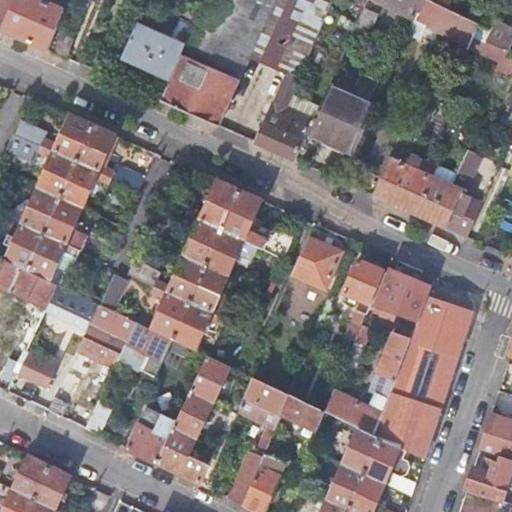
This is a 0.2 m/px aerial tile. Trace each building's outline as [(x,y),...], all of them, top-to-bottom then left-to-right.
[(0,0),(0,29),(2,31),(14,0),(0,0)] [(14,0),(2,31),(48,51),(64,11),(41,0),(14,0)] [(368,0),(207,0),(186,48),(183,55),(240,78),(274,0),(326,0),(361,16),(368,0)] [(374,0),(415,19),(423,0),(374,0)] [(479,24),(447,9),(428,0),(423,0),(415,19),(408,34),(422,40),(428,28),(468,47),(479,24)] [(428,0),(447,9),(451,0),(428,0)] [(183,55),(186,48),(139,28),(127,58),(172,79),(183,55)] [(511,42),(511,36),(493,29),(487,41),(509,50),(511,42)] [(239,82),(183,55),(172,79),(162,101),(219,128),(239,82)] [(307,133),(355,154),(376,107),(370,104),(380,82),(363,74),(353,97),(330,87),(315,120),(313,120),(307,133)] [(295,161),(307,133),(313,120),(303,115),(305,110),(290,103),(300,80),(289,75),(257,144),(295,161)] [(20,119),(14,134),(76,162),(92,126),(71,116),(58,146),(43,140),(47,131),(20,119)] [(382,176),(403,127),(390,121),(368,169),(382,176)] [(119,137),(92,126),(76,162),(112,178),(115,172),(106,167),(119,137)] [(76,162),(14,134),(7,149),(33,161),(37,153),(52,159),(39,188),(61,198),(76,162)] [(375,196),(468,237),(483,203),(472,198),(477,186),(470,183),(482,156),(467,149),(451,183),(420,169),(424,160),(413,154),(408,165),(392,157),(375,196)] [(154,153),(146,150),(136,173),(145,175),(154,153)] [(112,178),(76,162),(61,198),(82,208),(94,178),(109,184),(112,178)] [(115,172),(112,178),(138,190),(145,175),(136,173),(117,169),(115,172)] [(239,191),(218,182),(204,213),(189,207),(186,214),(222,230),(239,191)] [(45,235),(61,198),(39,188),(34,201),(22,196),(8,218),(45,235)] [(165,190),(160,202),(186,214),(189,207),(191,203),(165,190)] [(260,200),(239,191),(222,230),(257,246),(284,258),(294,234),(251,220),(260,200)] [(82,208),(61,198),(45,235),(80,251),(87,236),(72,229),(82,208)] [(222,230),(186,214),(183,220),(198,227),(185,257),(206,266),(222,230)] [(45,235),(8,218),(5,224),(21,231),(18,238),(14,247),(8,260),(29,271),(45,235)] [(257,246),(222,230),(206,266),(227,276),(240,246),(254,252),(257,246)] [(5,243),(14,247),(18,238),(9,234),(5,243)] [(80,251),(45,235),(29,271),(50,280),(61,254),(76,261),(80,251)] [(341,252),(308,237),(292,274),(309,281),(308,289),(318,294),(325,288),(341,252)] [(50,280),(29,271),(8,260),(0,256),(0,284),(8,288),(0,291),(0,353),(20,363),(58,284),(50,280)] [(162,270),(135,259),(128,274),(154,286),(190,303),(206,266),(185,257),(172,287),(157,280),(162,270)] [(370,305),(385,272),(357,260),(343,294),(370,305)] [(227,276),(206,266),(190,303),(225,319),(232,304),(223,300),(226,294),(220,292),(227,276)] [(434,277),(423,272),(419,282),(411,278),(404,275),(391,270),(373,312),(393,320),(395,314),(417,323),(428,294),(434,277)] [(404,275),(411,278),(413,273),(406,270),(404,275)] [(114,275),(101,305),(113,310),(126,280),(114,275)] [(174,340),(190,303),(154,286),(151,293),(166,300),(153,330),(173,339),(174,340)] [(407,450),(425,459),(472,315),(428,294),(417,323),(410,343),(398,376),(396,381),(376,435),(380,437),(407,450)] [(225,319),(190,303),(174,340),(195,350),(208,319),(222,325),(225,319)] [(101,305),(100,304),(79,348),(115,368),(119,359),(126,345),(137,322),(113,310),(101,305)] [(362,324),(367,315),(356,310),(345,338),(355,342),(362,324)] [(140,369),(155,376),(173,339),(153,330),(137,322),(126,345),(147,355),(140,369)] [(355,342),(343,371),(353,376),(372,329),(362,324),(355,342)] [(398,376),(410,343),(392,336),(380,370),(398,376)] [(119,359),(140,369),(147,355),(126,345),(119,359)] [(48,387),(59,362),(30,348),(17,373),(48,387)] [(209,356),(192,393),(214,404),(231,367),(209,356)] [(69,368),(63,381),(76,388),(78,382),(72,379),(76,371),(69,368)] [(378,374),(396,381),(398,376),(380,370),(378,374)] [(335,391),(326,412),(354,425),(376,435),(396,381),(378,374),(371,394),(381,398),(376,410),(335,391)] [(279,420),(289,394),(253,377),(239,411),(262,422),(269,425),(259,449),(266,452),(279,420)] [(63,381),(49,410),(63,417),(76,388),(63,381)] [(192,393),(181,415),(175,427),(198,438),(214,404),(192,393)] [(326,412),(289,394),(279,420),(307,434),(298,456),(306,460),(326,412)] [(99,400),(86,428),(100,435),(113,407),(99,400)] [(147,408),(127,448),(158,463),(175,427),(181,415),(173,411),(166,417),(147,408)] [(480,450),(510,460),(511,455),(511,421),(492,414),(480,450)] [(252,445),(259,449),(269,425),(262,422),(252,445)] [(376,435),(354,425),(351,434),(356,437),(344,465),(365,474),(380,437),(376,435)] [(175,427),(158,463),(200,484),(209,465),(189,456),(198,438),(175,427)] [(365,474),(386,484),(412,495),(416,483),(401,477),(408,475),(410,467),(403,459),(407,450),(380,437),(365,474)] [(229,498),(243,505),(264,456),(249,450),(229,498)] [(243,505),(258,511),(264,511),(285,462),(265,453),(264,456),(243,505)] [(14,489),(35,499),(50,466),(30,456),(14,489)] [(487,458),(483,470),(489,472),(493,460),(487,458)] [(483,470),(474,468),(467,490),(503,502),(511,473),(511,466),(493,460),(489,472),(483,470)] [(323,498),(349,510),(365,474),(344,465),(332,493),(326,491),(323,498)] [(50,466),(35,499),(55,509),(70,476),(50,466)] [(349,510),(353,511),(373,511),(386,484),(365,474),(349,510)] [(2,511),(28,511),(35,499),(14,489),(2,511)] [(323,511),(348,511),(349,510),(323,498),(320,505),(325,508),(323,511)] [(28,511),(53,511),(55,509),(35,499),(28,511)]
